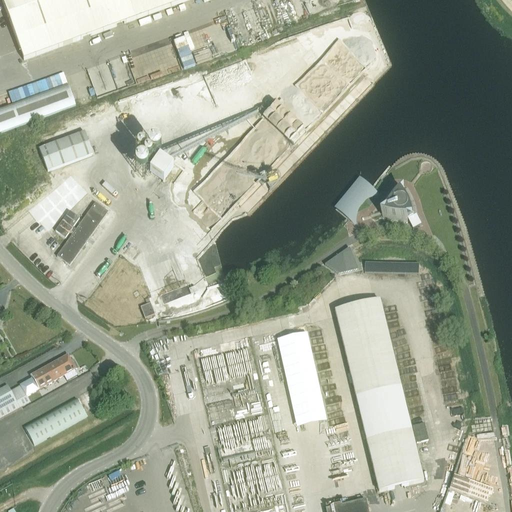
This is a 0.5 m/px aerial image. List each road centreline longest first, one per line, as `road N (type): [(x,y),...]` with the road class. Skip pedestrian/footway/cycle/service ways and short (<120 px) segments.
road 1 (unknown): [(190,429),(179,351),(273,324),(296,331),(318,511)]
road 2 (tertiary): [(48,511),(76,476),(135,441),(148,393),(129,360),(0,250)]
road 3 (unknown): [(18,78),(223,0)]
